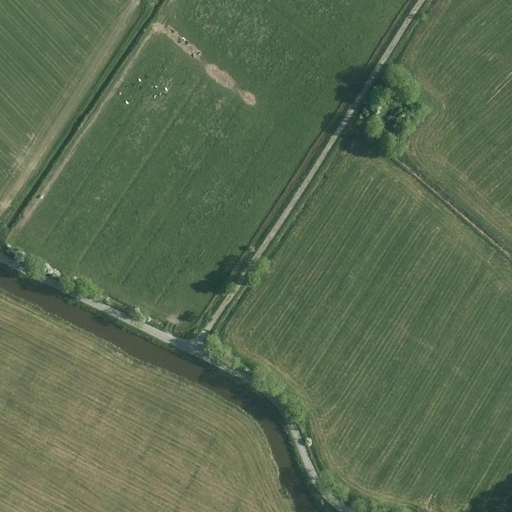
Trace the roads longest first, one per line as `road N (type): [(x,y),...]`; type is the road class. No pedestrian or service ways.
road 1 (residential): [(0,258),(269,393),(320,487),(349,511)]
road 2 (track): [(422,0),(190,350)]
